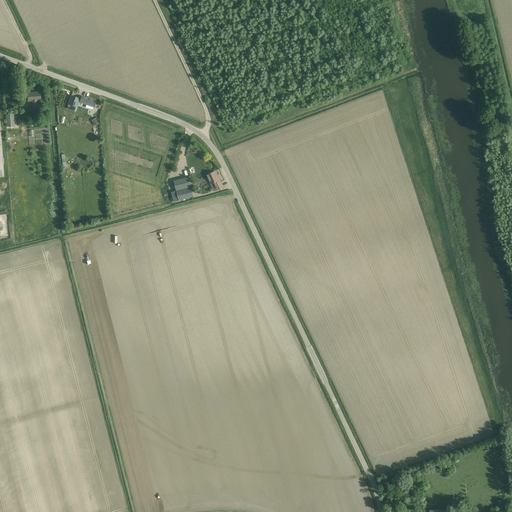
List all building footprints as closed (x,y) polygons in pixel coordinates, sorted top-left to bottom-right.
[(40,100),(40,97),(40,92),(27,93),(28,101),(31,101),(31,105),(31,110),(38,109),(38,104),(37,104),(37,100),(40,100)] [(74,111),(75,107),(76,107),(78,102),(79,102),(93,108),(96,101),(81,96),(80,99),(71,96),(67,109),(74,111)] [(14,114),(6,114),(6,127),(15,126),(14,114)] [(207,175),(209,179),(211,184),(210,184),(214,191),(222,187),(214,171),(207,175)] [(174,181),(176,192),(179,200),(194,196),(189,177),(174,181)]
